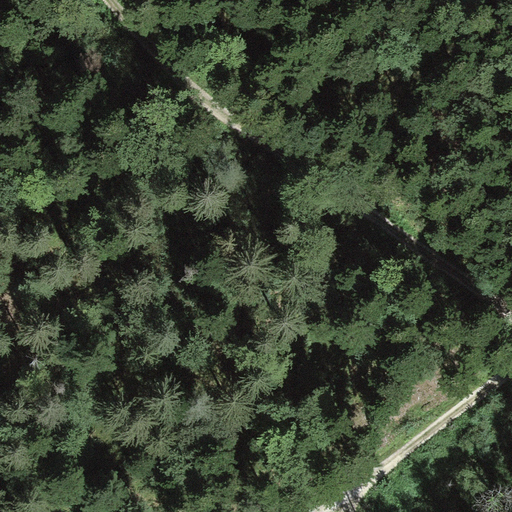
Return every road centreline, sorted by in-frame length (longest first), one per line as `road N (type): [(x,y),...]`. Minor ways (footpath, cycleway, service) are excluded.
road 1 (track): [(511,308),(192,88),(116,0)]
road 2 (track): [(343,511),(345,497),(511,372)]
